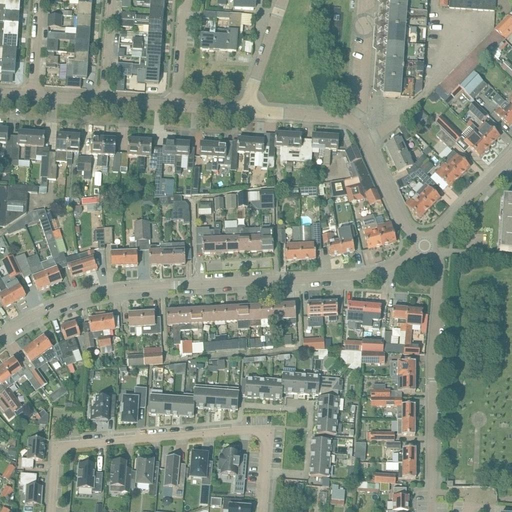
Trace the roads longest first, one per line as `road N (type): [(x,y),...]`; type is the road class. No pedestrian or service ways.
road 1 (unclassified): [(423,244),(390,267),(358,275),(92,294),(0,337)]
road 2 (residential): [(50,511),(58,448),(252,429),(266,443),(262,511)]
road 3 (residential): [(431,511),(439,270),(423,244)]
road 4 (residential): [(423,244),(402,223),(353,123)]
road 5 (unclassified): [(511,153),(423,244)]
road 6 (residential): [(353,123),(367,30),(361,0)]
